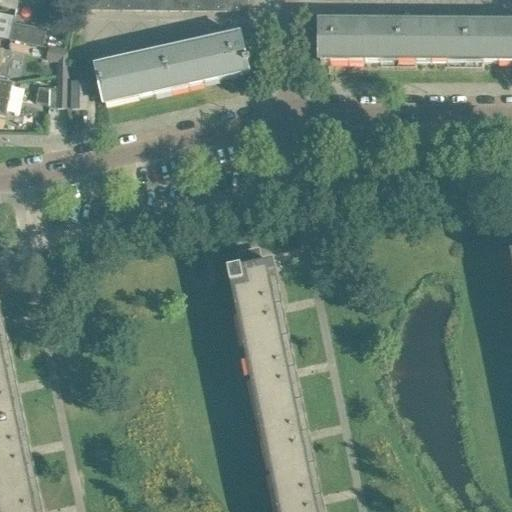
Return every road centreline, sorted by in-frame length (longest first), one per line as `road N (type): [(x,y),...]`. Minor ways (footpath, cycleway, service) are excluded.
road 1 (residential): [(285,120),(287,189),(43,241),(31,175)]
road 2 (residential): [(285,120),(31,175)]
road 3 (residential): [(511,114),(285,120)]
road 4 (unknown): [(285,8),(94,21)]
road 5 (residential): [(285,120),(285,0)]
